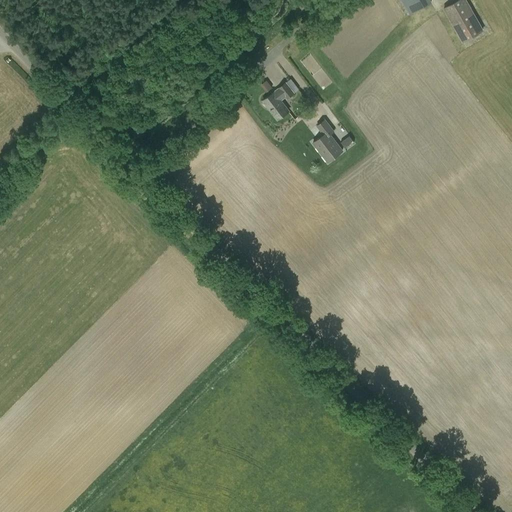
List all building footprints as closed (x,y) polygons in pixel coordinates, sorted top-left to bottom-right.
[(400,0),(409,16),(432,2),(430,0),(400,0)] [(458,0),(443,8),(463,42),(483,31),(466,0),(458,0)] [(266,90),(270,82),(265,78),(260,86),(266,90)] [(289,111),(281,100),(286,97),(287,98),(293,93),(286,83),(263,101),(277,120),(289,111)] [(328,162),(342,151),(330,134),(334,131),(325,119),(316,125),(323,134),(313,142),(328,162)] [(345,148),(349,145),(344,139),(340,142),(345,148)]
